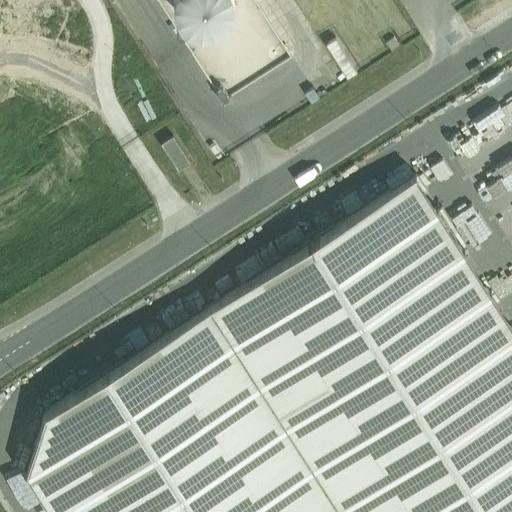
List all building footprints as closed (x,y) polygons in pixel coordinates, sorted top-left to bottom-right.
[(247,0),(161,0),(169,15),(169,12),(184,43),(194,38),(193,27),(203,27),(203,39),(204,39),(235,24),(230,25),(248,15),(247,0)] [(347,79),(358,72),(337,37),(326,44),(347,79)] [(386,42),(390,49),(391,50),(399,45),(393,37),(386,42)] [(511,128),(496,136),(509,158),(511,156),(511,128)] [(178,170),(190,162),(173,135),(161,143),(178,170)] [(511,511),(511,323),(415,172),(45,410),(26,471),(52,511),(511,511)]
